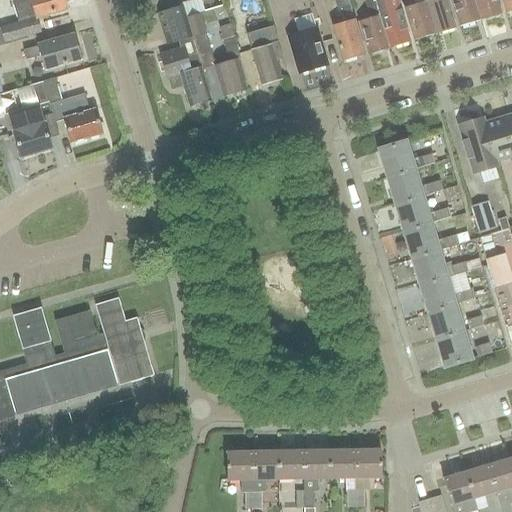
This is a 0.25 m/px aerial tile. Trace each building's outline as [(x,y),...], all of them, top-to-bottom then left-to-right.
[(40,32),(36,18),(67,10),(63,0),(17,0),(13,2),(18,22),(1,27),(5,43),(40,32)] [(365,55),(355,21),(348,0),(336,0),(344,24),(333,27),(343,62),(365,55)] [(389,48),(374,0),(364,0),(370,19),(359,22),(368,54),(389,48)] [(410,41),(400,10),(397,0),(374,0),(389,48),(410,41)] [(435,34),(424,0),(414,0),(416,5),(404,8),(414,40),(435,34)] [(424,0),(435,34),(456,28),(447,0),(424,0)] [(480,20),(474,0),(451,0),(460,26),(480,20)] [(474,0),(480,20),(501,14),(496,0),(474,0)] [(511,10),(511,0),(501,0),(505,13),(511,10)] [(211,101),(202,70),(192,37),(186,18),(183,7),(158,14),(167,45),(178,42),(180,49),(160,55),(167,78),(169,78),(171,85),(173,88),(177,88),(184,86),(190,107),(211,101)] [(237,60),(240,59),(235,40),(231,26),(220,29),(230,62),(218,65),(216,59),(214,60),(200,14),(186,18),(192,37),(202,70),(215,66),(224,97),(246,90),(237,60)] [(273,28),(260,32),(247,36),(262,85),(281,80),(276,61),(283,59),(273,28)] [(288,36),(299,74),(327,66),(316,28),(288,36)] [(45,70),(81,60),(74,35),(38,46),(38,47),(24,51),(26,61),(41,57),(45,70)] [(102,134),(95,110),(90,112),(85,94),(62,101),(55,78),(43,82),(50,106),(56,123),(64,120),(71,143),(102,134)] [(43,82),(27,87),(34,107),(35,110),(40,109),(50,106),(43,82)] [(27,87),(0,94),(0,116),(8,115),(34,107),(27,87)] [(34,107),(8,115),(21,158),(52,149),(49,139),(40,109),(35,110),(34,107)] [(511,157),(511,126),(509,116),(485,123),(484,124),(496,163),(497,163),(511,157)] [(484,124),(485,123),(484,119),(458,127),(463,142),(462,142),(467,160),(468,160),(473,175),(498,167),(497,163),(496,163),(484,124)] [(432,154),(412,160),(406,142),(378,150),(387,179),(415,171),(415,170),(435,164),(432,154)] [(440,181),(420,187),(415,171),(387,179),(395,206),(423,197),(443,191),(440,181)] [(448,208),(428,214),(423,197),(395,206),(403,233),(431,224),(451,218),(448,208)] [(497,228),(488,201),(470,207),(479,234),(497,228)] [(510,229),(506,218),(499,220),(502,232),(510,229)] [(459,244),(457,236),(457,235),(436,241),(431,224),(403,233),(411,259),(439,251),(459,244)] [(469,241),(466,233),(457,236),(459,244),(469,241)] [(468,272),(465,264),(465,262),(451,266),(450,263),(443,265),(439,251),(411,259),(419,286),(447,278),(468,272)] [(511,284),(511,277),(505,254),(486,259),(495,289),(511,284)] [(473,289),(452,295),(447,278),(419,286),(427,313),(455,305),(476,299),(473,289)] [(463,331),(455,305),(427,313),(436,340),(463,331)] [(484,326),(481,317),(467,322),(469,331),(484,326)] [(444,368),(472,360),(463,331),(436,340),(444,368)] [(489,343),(475,347),(478,357),(492,353),(489,343)] [(100,409),(76,416),(88,458),(112,451),(100,409)] [(76,416),(52,423),(64,465),(88,458),(76,416)] [(52,423),(29,430),(41,472),(64,465),(52,423)] [(29,430),(4,437),(16,479),(41,472),(29,430)] [(381,478),(381,450),(355,451),(355,479),(381,478)] [(319,491),(319,479),(330,479),(329,451),(304,452),(304,479),(305,491),(305,509),(304,511),(315,511),(315,508),(313,508),(313,491),(319,491)] [(329,451),(330,479),(346,479),(355,479),(355,451),(329,451)] [(253,510),(252,452),(226,453),(227,481),(241,480),(241,493),(245,493),(245,510),(253,510)] [(266,492),(266,480),(278,480),(278,452),(252,452),(253,510),(262,510),(262,492),(266,492)] [(304,479),(304,452),(278,452),(278,480),(304,479)] [(511,504),(511,466),(510,459),(488,466),(501,511),(511,511),(509,505),(511,504)] [(501,511),(488,466),(465,472),(473,499),(474,499),(487,495),(492,511),(501,511)] [(475,511),(478,511),(474,499),(473,499),(465,472),(443,479),(452,511),(475,511)] [(107,481),(103,506),(139,511),(145,511),(150,488),(107,481)] [(297,510),(305,509),(305,491),(297,492),(297,510)] [(347,491),(348,508),(356,508),(356,491),(347,491)] [(364,508),(364,491),(356,491),(356,508),(364,508)] [(445,511),(444,507),(441,496),(430,500),(433,511),(445,511)] [(433,511),(430,500),(419,503),(421,511),(433,511)]
